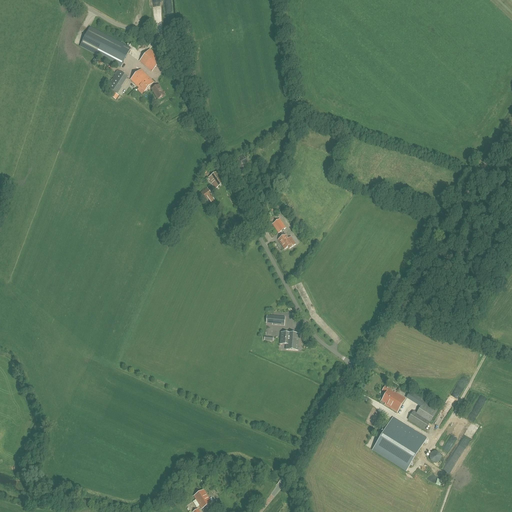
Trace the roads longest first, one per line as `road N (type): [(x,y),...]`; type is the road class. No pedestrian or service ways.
road 1 (unclassified): [(353,364),(300,313),(165,42),(115,23)]
road 2 (unclassified): [(353,364),(511,122)]
road 3 (unclassified): [(260,511),(353,364)]
road 4 (track): [(511,354),(389,308)]
